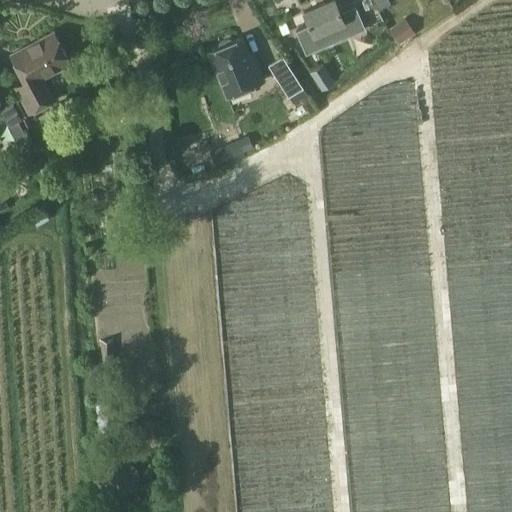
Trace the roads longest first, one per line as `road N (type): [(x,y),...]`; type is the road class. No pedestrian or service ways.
road 1 (track): [(114,0),(146,73),(171,199),(196,204),(310,148),(340,511)]
road 2 (track): [(417,50),(458,511)]
road 3 (track): [(310,148),(308,129),(417,50)]
